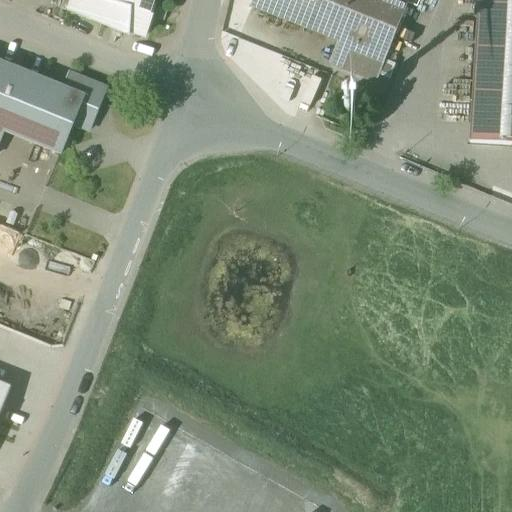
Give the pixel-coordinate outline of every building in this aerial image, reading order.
[(160,0),(71,0),(65,20),(146,46),(160,0)] [(253,0),(251,6),(340,43),(332,64),(375,82),(407,4),(418,8),(421,0),(253,0)] [(511,0),(478,0),(470,144),(511,146),(511,0)] [(62,94),(0,68),(0,144),(2,139),(59,162),(74,126),(53,118),(62,94)] [(62,94),(53,118),(74,126),(89,132),(106,89),(70,75),(62,94)]
